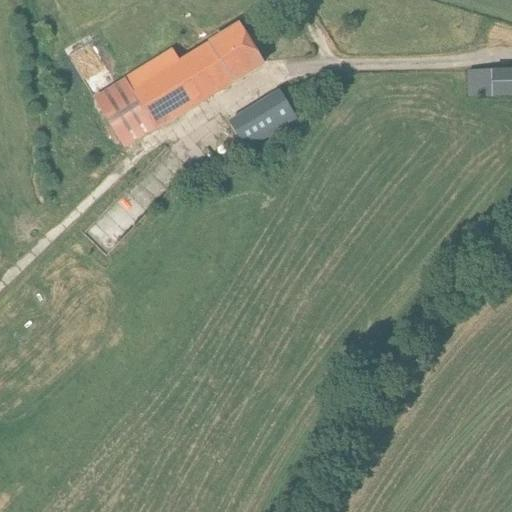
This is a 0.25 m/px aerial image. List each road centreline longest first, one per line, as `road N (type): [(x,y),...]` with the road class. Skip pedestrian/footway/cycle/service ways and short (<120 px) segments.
road 1 (unclassified): [(294,511),(401,346),(511,224)]
road 2 (track): [(0,286),(162,141)]
